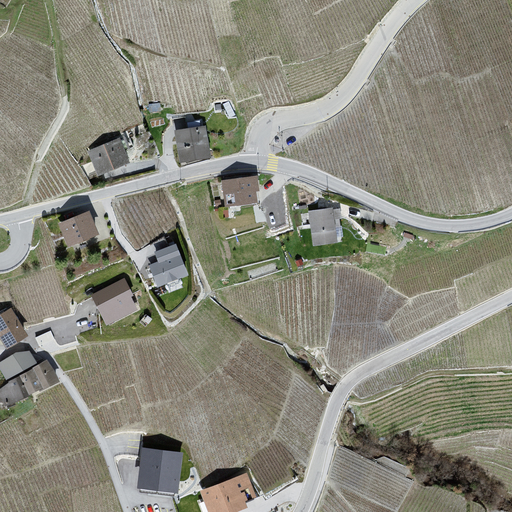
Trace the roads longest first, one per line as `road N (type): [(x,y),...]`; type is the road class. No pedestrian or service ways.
road 1 (tertiary): [(511,296),(345,385),(300,511)]
road 2 (tertiary): [(256,163),(304,172),(417,220),(478,224),(511,212)]
road 3 (tertiary): [(17,215),(256,163)]
road 4 (unclassified): [(412,0),(335,103),(259,135),(256,163)]
